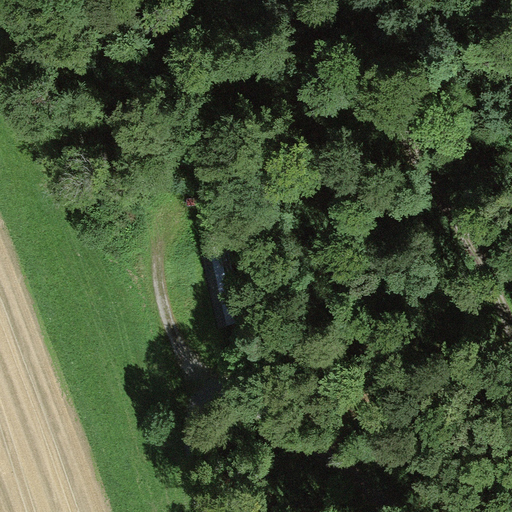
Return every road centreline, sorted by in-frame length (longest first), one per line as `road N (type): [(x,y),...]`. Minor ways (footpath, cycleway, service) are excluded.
road 1 (track): [(340,0),(511,331)]
road 2 (track): [(204,511),(194,419),(220,396),(297,433),(391,511)]
